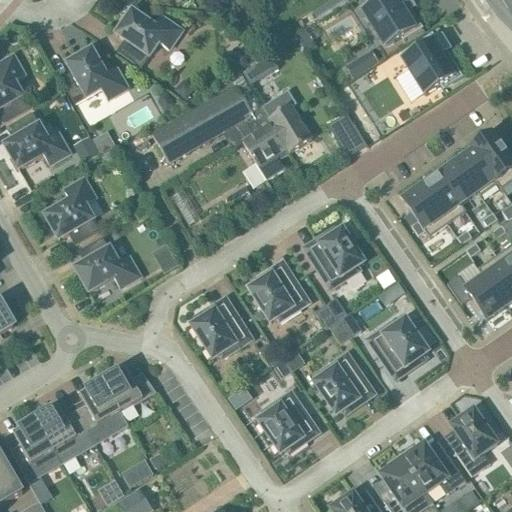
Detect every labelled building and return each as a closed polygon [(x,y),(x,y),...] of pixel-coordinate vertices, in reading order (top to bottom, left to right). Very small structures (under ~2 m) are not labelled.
[(232,0),(238,9),(247,4),(244,0),(232,0)] [(412,4),(409,0),(386,0),(364,13),(387,50),(403,40),(404,42),(403,43),(404,44),(425,31),(413,12),(411,13),(407,7),(412,4)] [(169,53),(182,34),(163,21),(157,30),(133,14),(117,37),(126,43),(118,54),(142,71),(149,60),(150,60),(160,46),(169,53)] [(272,41),(260,49),(265,57),(278,49),(292,40),(285,31),(272,40),(272,41)] [(453,52),(443,37),(442,37),(443,38),(404,62),(426,98),(442,89),(444,91),(443,91),(444,92),(464,80),(452,60),(450,62),(446,55),(451,52),(452,53),(453,52)] [(129,92),(117,72),(107,78),(93,53),(68,67),(73,76),(62,83),(76,107),(88,101),(88,102),(103,93),(108,103),(129,92)] [(251,88),(279,71),(271,58),(244,76),(251,88)] [(24,100),(16,85),(26,79),(14,59),(0,67),(0,117),(5,126),(30,112),(23,100),(24,100)] [(362,75),(355,63),(346,68),(353,81),(362,75)] [(185,103),(195,92),(185,82),(175,93),(185,103)] [(52,98),(62,93),(56,83),(46,89),(52,98)] [(347,87),(336,95),(348,113),(356,125),(367,117),(359,105),(347,87)] [(232,129),(244,147),(267,183),(285,172),(279,163),(291,156),(269,122),(262,110),(254,115),(238,88),(153,139),(170,167),(223,135),(232,129)] [(269,122),(291,156),(312,142),(293,112),(299,108),(290,92),(262,110),(269,122)] [(160,98),(159,105),(166,116),(177,109),(167,93),(160,98)] [(39,129),(33,117),(8,131),(15,143),(5,148),(19,173),(44,158),(50,168),(70,157),(59,137),(49,143),(40,128),(39,129)] [(354,128),(347,117),(328,129),(335,140),(354,128)] [(511,164),(492,137),(472,150),(474,153),(475,152),(499,186),(498,187),(502,192),(511,185),(511,164)] [(92,162),(99,158),(89,140),(82,144),(92,162)] [(474,153),(457,165),(479,195),(478,196),(480,200),(498,187),(499,186),(475,152),(474,153)] [(457,165),(440,177),(461,208),(462,207),(478,196),(479,195),(457,165)] [(440,177),(422,189),(449,227),(467,215),(462,207),(461,208),(440,177)] [(95,223),(86,209),(96,203),(85,183),(65,194),(71,204),(46,218),(60,243),(70,237),(76,248),(99,235),(93,224),(95,223)] [(422,189),(404,202),(419,224),(426,234),(430,240),(449,227),(422,189)] [(129,206),(136,218),(148,212),(141,199),(129,206)] [(511,207),(502,214),(509,224),(511,221),(511,207)] [(139,225),(151,219),(148,212),(136,218),(139,225)] [(492,216),(483,223),(487,230),(497,223),(492,216)] [(419,224),(412,229),(418,239),(426,234),(419,224)] [(501,229),(492,236),(497,243),(506,236),(501,229)] [(346,284),(360,274),(358,270),(365,266),(343,232),(336,236),(334,232),(317,243),(327,260),(314,268),(330,293),(346,284)] [(467,234),(458,241),(462,247),(472,241),(467,234)] [(109,253),(103,242),(80,255),(86,266),(76,272),(90,296),(115,282),(121,292),(141,280),(129,260),(119,266),(111,252),(109,253)] [(168,276),(182,267),(169,246),(155,255),(168,276)] [(476,247),(467,254),(471,260),(481,254),(476,247)] [(511,248),(497,259),(511,279),(511,248)] [(511,279),(497,259),(478,272),(481,275),(482,274),(506,310),(511,305),(511,279)] [(394,271),(381,278),(387,290),(400,283),(394,271)] [(281,289),(270,273),(253,284),(256,288),(249,292),(271,326),(278,321),(280,325),(301,312),(310,306),(294,281),(281,289)] [(458,280),(448,287),(462,308),(473,301),(488,322),(506,310),(482,274),(481,275),(464,287),(458,280)] [(347,319),(336,302),(326,308),(337,326),(340,324),(347,319)] [(326,308),(315,315),(327,333),(330,330),(337,326),(326,308)] [(196,320),(199,324),(192,328),(193,331),(199,340),(207,353),(212,360),(214,363),(221,358),(223,362),(253,343),(237,318),(224,326),(213,309),(196,320)] [(0,342),(1,342),(0,340),(0,337),(12,331),(0,310),(0,342)] [(351,316),(347,319),(340,324),(352,341),(362,334),(351,316)] [(396,323),(367,343),(384,367),(397,359),(408,375),(425,364),(422,360),(429,355),(406,322),(399,327),(396,323)] [(337,326),(330,330),(342,348),(352,341),(340,324),(337,326)] [(270,370),(273,369),(281,363),(270,346),(259,353),(270,370)] [(364,381),(347,356),(318,377),(321,381),(314,385),(337,419),(344,414),(346,418),(363,406),(352,390),(364,381)] [(282,382),(292,375),(283,362),(281,363),(273,369),(282,382)] [(118,373),(102,383),(121,416),(134,409),(134,410),(157,397),(147,383),(143,377),(133,383),(130,378),(126,371),(119,375),(119,374),(118,373)] [(87,410),(77,416),(89,437),(96,449),(129,430),(121,416),(102,383),(85,392),(86,393),(87,394),(80,398),(84,405),(87,410)] [(265,419),(258,424),(281,457),(288,452),(290,456),(307,445),(296,428),(309,420),(292,395),(262,415),(265,419)] [(52,412),(35,421),(55,455),(63,469),(96,449),(89,437),(77,416),(66,422),(63,417),(60,410),(53,414),(52,413),(52,412)] [(492,438),(496,435),(486,421),(482,424),(475,413),(452,429),(455,434),(465,449),(455,455),(472,480),(491,467),(484,457),(498,447),(492,438)] [(21,448),(10,455),(22,475),(30,488),(41,481),(63,469),(55,455),(35,421),(19,431),(20,432),(21,433),(14,437),(17,443),(18,444),(21,448)] [(413,450),(400,459),(427,497),(440,488),(447,497),(466,485),(449,460),(439,467),(425,447),(416,454),(413,450)] [(0,511),(0,509),(0,510),(24,496),(0,455),(0,511)] [(156,472),(168,465),(162,455),(150,462),(156,472)] [(390,472),(381,478),(394,498),(384,505),(389,511),(426,511),(433,507),(427,497),(400,459),(387,468),(390,472)] [(108,509),(125,499),(116,483),(98,493),(108,509)] [(151,511),(140,494),(118,508),(120,511),(151,511)] [(466,511),(467,511),(479,504),(472,494),(460,502),(466,511)] [(373,511),(364,511),(357,501),(354,496),(331,511),(379,511),(377,509),(373,511)]
